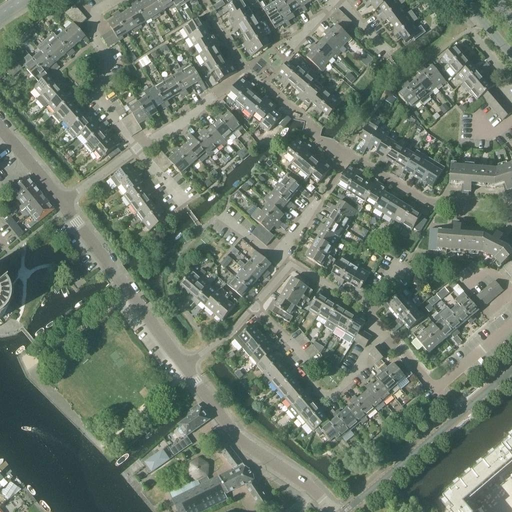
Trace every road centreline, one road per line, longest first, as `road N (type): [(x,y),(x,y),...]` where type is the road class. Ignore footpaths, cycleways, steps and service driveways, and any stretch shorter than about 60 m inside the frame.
road 1 (residential): [(344,511),(511,371)]
road 2 (residential): [(332,511),(239,441),(183,368)]
road 3 (residential): [(254,310),(306,360),(303,374),(319,392),(336,394),(382,329)]
road 4 (residential): [(183,368),(63,205)]
road 5 (residential): [(382,329),(436,385),(511,325)]
road 6 (residential): [(136,150),(100,100),(108,63),(92,37),(93,16)]
